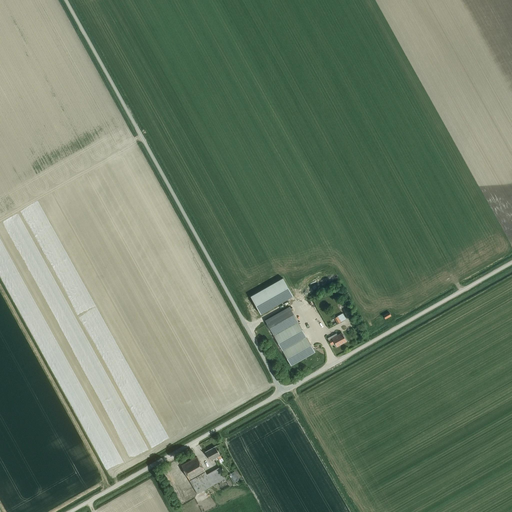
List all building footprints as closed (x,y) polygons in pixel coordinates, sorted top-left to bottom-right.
[(283,278),(251,296),(261,314),(293,296),(283,278)] [(315,352),(298,322),(289,306),(265,320),(291,366),(315,352)] [(346,319),(342,313),(334,318),(337,323),(346,319)] [(342,333),(332,338),(328,340),(331,344),(334,342),(337,346),(346,341),(342,333)] [(222,458),(218,451),(215,446),(205,452),(210,461),(217,457),(219,460),(222,458)] [(207,474),(199,461),(197,456),(181,465),(197,494),(221,480),(223,483),(226,481),(225,478),(219,467),(207,474)] [(234,472),(229,475),(233,483),(239,480),(234,472)]
